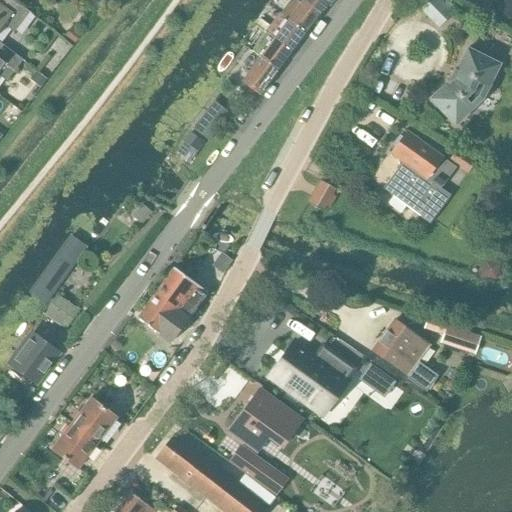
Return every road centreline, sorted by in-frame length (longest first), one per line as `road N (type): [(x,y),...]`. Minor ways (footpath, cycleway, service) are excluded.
road 1 (residential): [(79,511),(205,342),(298,148),(387,0)]
road 2 (unclassified): [(349,0),(0,468)]
